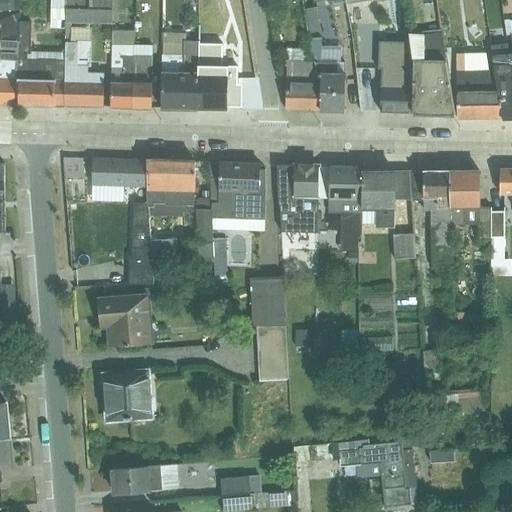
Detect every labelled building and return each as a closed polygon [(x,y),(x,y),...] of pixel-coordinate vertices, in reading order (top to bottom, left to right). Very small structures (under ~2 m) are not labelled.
[(18,0),(0,0),(0,11),(18,11),(18,0)] [(66,30),(66,0),(51,0),(50,29),(66,30)] [(112,26),(112,0),(66,0),(66,30),(65,54),(64,107),(94,108),(103,108),(111,108),(111,74),(88,74),(88,67),(90,67),(90,44),(70,44),(71,25),(112,26)] [(201,5),(201,22),(212,22),(212,10),(215,10),(214,5),(201,5)] [(0,105),(18,106),(18,23),(18,13),(0,19),(0,27),(0,28),(0,37),(0,105)] [(344,112),(345,75),(341,47),(322,47),(321,39),(319,20),(310,21),(306,22),(312,62),(318,74),(318,76),(321,79),(320,111),(344,112)] [(64,107),(65,54),(30,53),(31,24),(18,23),(18,106),(64,107)] [(198,110),(198,107),(199,62),(200,61),(200,46),(198,26),(190,26),(190,42),(184,42),(184,56),(162,56),(161,110),(198,110)] [(455,115),(442,28),(420,31),(420,36),(409,38),(410,43),(412,62),(413,113),(455,115)] [(412,62),(410,43),(380,42),(382,70),(380,70),(379,113),(413,113),(412,62)] [(511,50),(509,51),(508,44),(491,46),(498,91),(502,119),(502,120),(511,119),(511,50)] [(211,46),(200,46),(200,61),(211,61),(211,46)] [(152,109),(153,47),(134,47),(133,58),(131,109),(134,109),(152,109)] [(489,71),(486,55),(456,55),(457,115),(457,119),(502,119),(498,91),(489,91),(489,71)] [(131,109),(133,58),(112,57),(111,74),(111,108),(131,109)] [(213,62),(199,62),(198,107),(230,108),(230,111),(250,111),(250,107),(251,83),(241,83),(241,67),(214,68),(213,62)] [(318,74),(312,62),(299,62),(299,67),(287,67),(287,75),(285,108),(285,110),(320,111),(321,79),(318,76),(318,74)] [(146,187),(147,161),(93,160),(92,186),(146,187)] [(194,199),(195,162),(147,161),(146,187),(146,191),(147,204),(148,216),(183,217),(183,213),(196,213),(197,243),(184,243),(184,263),(213,263),(213,240),(212,219),(211,199),(194,199)] [(260,171),(260,165),(220,163),(220,164),(210,164),(211,199),(212,219),(266,221),(267,171),(260,171)] [(319,168),(319,166),(294,166),(277,166),(277,197),(281,232),(316,233),(317,199),(319,168)] [(363,173),(363,167),(330,167),(330,168),(329,199),(329,213),(341,213),(340,251),(357,251),(358,235),(363,235),(363,225),(363,173)] [(329,199),(330,168),(319,168),(317,199),(329,199)] [(511,169),(500,170),(500,196),(511,196),(511,169)] [(451,225),(449,172),(410,173),(410,201),(424,201),(424,212),(430,212),(433,269),(451,268),(451,225)] [(491,212),(491,208),(480,208),(480,172),(449,172),(451,225),(479,225),(479,241),(491,241),(491,212)] [(394,229),(394,201),(410,201),(410,173),(363,173),(363,225),(375,225),(375,229),(394,229)] [(150,242),(148,216),(147,204),(133,204),(132,257),(129,257),(128,286),(153,285),(151,259),(150,242)] [(504,212),(491,212),(491,241),(492,277),(511,275),(511,259),(504,260),(504,212)] [(414,234),(393,236),(394,260),(416,259),(414,234)] [(214,277),(227,277),(226,240),(213,240),(213,263),(214,277)] [(178,257),(177,241),(150,242),(151,259),(178,257)] [(357,254),(348,253),(348,263),(357,264),(357,254)] [(257,327),(287,326),(284,277),(249,279),(251,327),(257,327)] [(357,308),(390,308),(390,287),(357,286),(357,308)] [(150,296),(99,300),(101,317),(108,316),(108,328),(110,347),(126,345),(126,346),(154,344),(150,296)] [(15,311),(3,312),(3,313),(5,327),(17,326),(15,311)] [(477,314),(455,313),(455,323),(476,323),(477,314)] [(257,327),(259,382),(290,380),(287,326),(257,327)] [(310,350),(310,330),(294,330),(294,350),(310,350)] [(334,334),(315,334),(315,347),(334,348),(334,334)] [(393,351),(393,338),(368,340),(369,352),(393,351)] [(444,392),(440,350),(420,353),(429,436),(444,435),(443,429),(445,429),(444,408),(458,407),(459,415),(486,412),(484,389),(444,392)] [(151,373),(105,377),(108,420),(154,417),(151,373)] [(0,441),(10,440),(6,402),(0,402),(0,441)] [(403,451),(402,445),(428,444),(429,436),(402,438),(401,438),(401,443),(369,447),(368,440),(334,444),(293,447),(294,455),(295,468),(312,467),(311,463),(339,460),(340,468),(357,466),(358,479),(381,476),(383,508),(418,505),(419,505),(413,450),(403,451)] [(0,441),(0,483),(1,483),(0,469),(12,468),(10,440),(0,441)] [(455,450),(430,451),(431,463),(456,462),(455,450)] [(177,464),(112,470),(114,494),(179,489),(177,464)] [(248,477),(220,479),(221,497),(250,495),(248,477)] [(254,511),(256,511),(255,509),(296,507),(295,492),(250,495),(221,497),(222,511),(254,511)]
